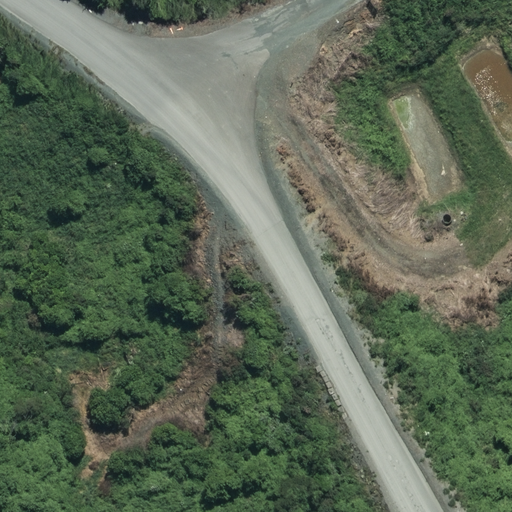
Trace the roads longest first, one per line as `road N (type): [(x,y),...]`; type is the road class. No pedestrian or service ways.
road 1 (unclassified): [(420,511),(267,221),(223,157),(180,107),(35,0)]
road 2 (track): [(180,107),(329,0)]
